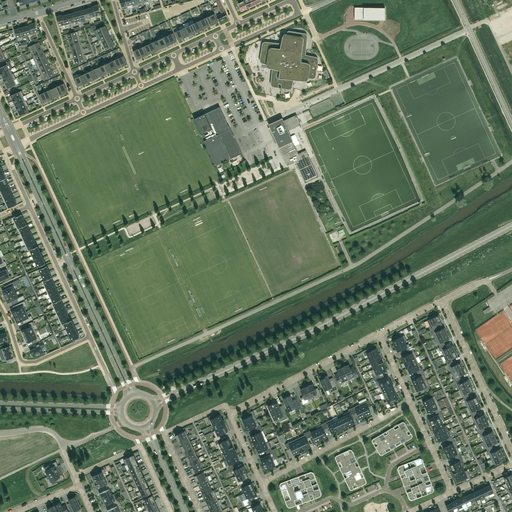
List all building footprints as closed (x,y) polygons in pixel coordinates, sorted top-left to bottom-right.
[(128,8),(127,6),(125,0),(119,0),(122,10),(128,8)] [(247,9),(242,0),(238,0),(237,1),(242,12),(247,9)] [(252,7),(248,0),(242,0),(247,9),(252,7)] [(216,16),(219,22),(228,18),(222,4),(218,6),(221,14),(216,16)] [(98,5),(93,6),(95,16),(101,14),(98,5)] [(385,20),(385,8),(355,7),(354,20),(385,20)] [(214,14),(209,16),(213,25),(218,22),(214,14)] [(64,25),(62,15),(56,17),(59,26),(64,25)] [(213,25),(209,16),(204,19),(208,27),(213,25)] [(208,27),(204,19),(199,21),(203,29),(208,27)] [(203,29),(199,21),(194,23),(198,32),(203,29)] [(35,22),(30,24),(32,34),(38,32),(35,23),(35,22)] [(198,32),(194,23),(189,25),(193,34),(198,32)] [(193,34),(189,25),(184,28),(188,36),(193,34)] [(99,35),(107,31),(105,26),(96,30),(99,35)] [(188,36),(184,28),(179,30),(183,38),(188,36)] [(183,38),(179,30),(174,32),(178,41),(183,38)] [(67,38),(68,38),(68,40),(69,40),(80,37),(78,31),(67,34),(68,38),(67,38)] [(101,40),(109,36),(107,31),(99,35),(101,40)] [(305,33),(289,31),(288,31),(287,31),(286,32),(286,33),(285,34),(284,34),(283,34),(283,35),(282,35),(282,36),(281,36),(280,43),(265,42),(264,42),(263,42),(263,43),(262,43),(262,44),(259,60),(259,61),(260,62),(261,63),(262,63),(266,64),(266,65),(266,66),(267,67),(267,68),(268,68),(272,69),(270,84),(270,85),(271,86),(272,87),(273,87),(288,90),(289,90),(290,89),(291,89),(291,88),(292,88),(292,87),(294,80),(304,81),(305,81),(306,81),(307,81),(307,80),(308,79),(308,78),(312,79),(313,79),(314,78),(315,78),(315,77),(316,77),(316,76),(316,75),(318,60),(318,59),(318,58),(317,58),(316,57),(305,55),(307,37),(307,36),(307,35),(306,34),(305,33)] [(177,41),(173,33),(168,35),(172,44),(177,41)] [(345,34),(344,59),(374,59),(375,35),(345,34)] [(172,44),(168,35),(163,38),(167,46),(172,44)] [(112,41),(109,36),(101,40),(103,45),(112,41)] [(81,43),(80,37),(69,40),(69,44),(70,44),(70,46),(69,46),(70,46),(81,43)] [(167,46),(163,38),(158,40),(162,48),(167,46)] [(162,48),(158,40),(153,42),(157,51),(162,48)] [(114,46),(112,41),(103,45),(106,50),(114,46)] [(40,46),(40,45),(38,42),(28,47),(30,53),(41,48),(41,47),(40,46)] [(157,51),(153,42),(148,44),(152,53),(157,51)] [(83,49),(81,43),(70,46),(71,50),(72,52),(71,52),(72,52),(83,49)] [(152,53),(148,44),(143,47),(147,55),(152,53)] [(147,55),(143,47),(138,49),(142,57),(147,55)] [(44,53),(43,53),(42,51),(43,51),(42,51),(41,48),(30,53),(33,58),(43,54),(43,53),(44,53)] [(85,55),(83,49),(72,52),(72,53),(71,53),(72,53),(73,55),(72,55),(73,55),(74,58),(85,55)] [(142,57),(138,49),(133,51),(137,60),(142,57)] [(46,59),(46,58),(45,57),(46,57),(45,56),(45,57),(43,54),(33,58),(36,64),(46,59)] [(86,61),(85,55),(74,58),(73,59),(74,59),(74,60),(74,61),(75,64),(86,61)] [(123,56),(118,58),(122,67),(127,64),(123,56)] [(122,67),(118,58),(113,61),(117,69),(122,67)] [(48,61),(47,61),(46,60),(47,60),(47,59),(46,59),(36,64),(38,70),(49,65),(47,62),(48,61)] [(2,67),(0,67),(0,73),(0,74),(10,69),(9,69),(7,65),(8,64),(7,61),(1,64),(2,67)] [(117,69),(113,61),(108,63),(112,71),(117,69)] [(112,71),(108,63),(103,65),(107,73),(112,71)] [(41,75),(51,70),(50,67),(49,65),(38,70),(41,75)] [(107,73),(103,65),(98,67),(102,76),(107,73)] [(102,76),(98,67),(94,70),(97,78),(102,76)] [(12,74),(10,69),(0,74),(2,79),(14,74),(13,73),(12,74)] [(53,73),(53,72),(52,73),(52,71),(52,70),(51,71),(51,70),(41,75),(43,81),(54,76),(52,73),(53,73)] [(97,78),(94,70),(89,72),(93,80),(97,78)] [(93,80),(89,72),(84,74),(88,82),(93,80)] [(5,84),(16,78),(14,74),(2,79),(5,84)] [(88,82),(84,74),(79,76),(83,85),(88,82)] [(83,85),(79,76),(74,79),(78,87),(83,85)] [(16,79),(16,78),(5,84),(7,89),(16,85),(14,80),(16,79)] [(67,92),(64,83),(58,86),(62,94),(67,92)] [(62,94),(58,86),(54,88),(57,96),(62,94)] [(57,96),(54,88),(49,90),(53,99),(57,96)] [(13,101),(24,96),(21,90),(10,96),(13,101)] [(53,99),(49,90),(44,93),(48,101),(53,99)] [(48,101),(44,93),(39,95),(42,103),(48,101)] [(24,96),(13,101),(15,106),(26,101),(26,100),(25,101),(23,96),(24,96)] [(17,111),(28,106),(26,101),(15,106),(17,111)] [(28,106),(17,111),(20,116),(29,112),(26,107),(28,106)] [(201,135),(215,166),(241,154),(239,148),(237,149),(228,130),(230,129),(229,126),(228,126),(219,107),(204,114),(212,130),(201,135)] [(199,116),(194,119),(201,135),(212,130),(204,114),(199,116)] [(298,154),(293,141),(288,131),(301,125),(296,115),(283,121),(282,118),(268,124),(270,127),(268,128),(275,143),(277,143),(279,148),(287,165),(295,162),(305,183),(318,177),(306,150),(298,154)] [(240,155),(233,161),(235,164),(243,158),(240,155)] [(0,193),(10,189),(7,184),(0,186),(0,193)] [(10,189),(0,193),(1,193),(3,198),(12,194),(10,189)] [(5,203),(14,199),(12,194),(3,198),(5,203)] [(17,205),(14,199),(5,203),(8,209),(17,205)] [(24,220),(21,214),(17,216),(16,215),(13,217),(13,218),(12,219),(15,224),(24,220)] [(26,225),(24,220),(15,224),(17,229),(27,225),(27,224),(26,225)] [(29,230),(27,225),(17,229),(18,229),(20,234),(29,230)] [(23,240),(32,236),(29,230),(20,234),(23,240)] [(25,245),(34,241),(32,236),(23,240),(25,245)] [(28,251),(37,246),(34,241),(25,245),(28,251)] [(40,252),(37,246),(28,251),(29,250),(32,256),(40,252)] [(43,258),(40,252),(32,256),(35,261),(43,258)] [(45,264),(43,258),(35,261),(37,267),(45,264)] [(49,272),(46,266),(38,269),(41,275),(49,272)] [(6,270),(5,270),(4,269),(0,271),(1,272),(0,272),(0,280),(4,279),(6,282),(12,279),(11,276),(9,276),(6,270)] [(42,282),(52,277),(49,272),(41,275),(44,281),(42,282)] [(45,287),(54,283),(51,278),(52,277),(42,282),(45,287)] [(3,294),(4,297),(15,292),(13,286),(20,283),(18,280),(9,284),(10,287),(5,290),(2,291),(4,294),(3,294)] [(47,293),(56,288),(54,283),(45,287),(47,293)] [(50,298),(59,294),(56,288),(47,293),(50,298)] [(7,300),(8,303),(11,301),(16,299),(17,302),(24,299),(23,295),(18,298),(15,292),(4,297),(5,300),(7,300)] [(61,299),(59,294),(50,298),(52,303),(52,304),(61,299)] [(63,305),(61,300),(61,299),(52,304),(54,309),(63,305)] [(13,314),(14,317),(26,312),(23,306),(26,305),(24,301),(16,305),(17,308),(12,311),(11,312),(12,315),(13,314)] [(66,310),(63,305),(54,309),(56,314),(66,310)] [(68,315),(66,310),(56,314),(59,319),(68,315)] [(14,320),(16,323),(17,322),(17,323),(23,320),(24,323),(33,319),(31,316),(28,317),(26,312),(14,317),(16,319),(14,320)] [(70,320),(68,315),(59,319),(61,325),(71,320),(70,320)] [(430,319),(427,320),(430,326),(428,327),(430,331),(431,330),(437,327),(435,324),(441,321),(438,315),(433,318),(432,317),(429,318),(430,319)] [(74,326),(71,320),(61,325),(63,324),(66,329),(74,326)] [(21,332),(23,336),(24,336),(35,331),(33,326),(34,325),(32,322),(25,325),(26,328),(21,331),(22,332),(21,332)] [(69,335),(77,331),(74,326),(66,329),(69,335)] [(435,339),(446,333),(444,328),(439,331),(437,327),(431,330),(435,339)] [(39,337),(38,337),(35,331),(24,336),(24,337),(24,338),(25,342),(26,341),(27,342),(32,340),(33,343),(40,340),(39,337)] [(79,337),(77,331),(69,335),(72,342),(76,341),(75,339),(79,337)] [(449,339),(446,333),(435,339),(439,347),(445,345),(443,341),(449,339)] [(392,340),(395,346),(404,342),(401,336),(396,339),(396,338),(392,340)] [(42,341),(37,344),(34,345),(35,348),(30,351),(32,355),(33,354),(34,357),(39,354),(39,355),(43,354),(42,353),(43,352),(41,348),(44,347),(42,341)] [(409,346),(408,344),(406,345),(404,342),(395,346),(398,352),(406,348),(407,351),(413,348),(411,345),(409,346)] [(443,356),(454,351),(452,346),(446,348),(445,345),(439,347),(438,348),(440,351),(441,351),(443,356)] [(4,354),(6,360),(14,358),(10,346),(2,348),(2,349),(0,349),(0,353),(1,355),(4,354)] [(367,355),(369,358),(378,354),(375,348),(371,349),(371,350),(369,351),(368,348),(362,351),(362,352),(363,352),(364,356),(367,354),(367,355)] [(417,357),(413,348),(407,351),(408,354),(401,357),(404,363),(417,357)] [(457,356),(454,351),(443,356),(447,364),(453,362),(451,358),(457,356)] [(379,356),(378,354),(369,358),(371,364),(381,359),(380,356),(379,356)] [(417,357),(404,363),(407,368),(418,363),(416,358),(417,357)] [(384,365),(381,359),(371,364),(374,369),(371,370),(384,365)] [(451,373),(462,368),(460,363),(454,365),(453,362),(447,364),(451,373)] [(421,369),(418,363),(407,368),(409,374),(416,371),(417,374),(423,371),(422,368),(421,369)] [(358,376),(355,369),(352,371),(351,370),(348,365),(346,366),(342,367),(349,381),(358,376)] [(380,377),(378,374),(386,370),(384,365),(371,370),(374,376),(373,376),(374,379),(380,377)] [(349,381),(342,367),(339,369),(337,370),(339,376),(339,377),(336,378),(339,385),(349,381)] [(465,373),(462,368),(451,373),(454,378),(452,379),(454,382),(455,382),(461,379),(459,376),(465,373)] [(419,377),(412,380),(414,385),(413,386),(414,386),(426,380),(424,375),(425,374),(423,371),(417,374),(419,377)] [(338,389),(333,379),(330,381),(329,380),(327,376),(323,377),(323,378),(319,379),(324,390),(329,388),(331,393),(338,389)] [(379,387),(391,382),(390,382),(387,377),(381,380),(380,377),(374,379),(377,385),(379,384),(381,387),(379,387)] [(461,389),(470,385),(468,380),(462,383),(461,379),(455,382),(459,390),(461,389)] [(430,389),(426,380),(414,386),(416,392),(423,388),(424,391),(430,389)] [(393,388),(391,382),(379,387),(382,393),(393,388)] [(309,385),(306,387),(311,397),(314,395),(316,398),(321,396),(318,390),(315,391),(312,384),(310,386),(309,385)] [(461,389),(459,390),(463,399),(469,396),(467,393),(473,390),(470,385),(461,389)] [(307,398),(311,397),(306,387),(303,388),(303,389),(300,390),(304,397),(300,398),(303,404),(309,402),(307,398)] [(393,388),(382,393),(384,398),(395,393),(393,388)] [(398,400),(395,393),(384,398),(384,399),(385,398),(386,401),(385,402),(386,405),(394,401),(394,402),(398,400)] [(425,407),(437,401),(433,393),(427,395),(429,398),(423,401),(425,407),(424,407),(425,407)] [(283,399),(288,411),(295,408),(296,409),(301,407),(297,398),(292,400),(290,396),(283,399)] [(467,408),(478,402),(476,397),(470,400),(469,396),(463,399),(467,408)] [(371,414),(368,407),(371,406),(368,400),(359,404),(365,417),(371,414)] [(441,410),(437,401),(425,407),(427,413),(434,410),(435,413),(441,410)] [(481,408),(478,402),(467,408),(471,416),(477,414),(475,410),(481,408)] [(280,421),(288,418),(282,406),(279,407),(277,404),(276,405),(275,404),(273,405),(273,404),(272,404),(272,405),(268,407),(271,413),(270,413),(272,416),(273,419),(278,417),(280,421)] [(365,417),(359,404),(351,408),(353,414),(356,412),(359,419),(365,416),(365,417)] [(354,424),(350,415),(353,414),(351,408),(348,409),(348,411),(346,412),(347,415),(344,417),(349,426),(354,424)] [(439,418),(442,416),(441,414),(443,413),(441,410),(435,413),(437,416),(428,420),(431,426),(431,425),(440,421),(439,418)] [(211,426),(213,425),(223,420),(222,420),(219,414),(215,416),(216,417),(212,418),(211,415),(207,417),(211,426)] [(475,425),(486,420),(484,415),(478,417),(477,414),(471,416),(475,425)] [(254,421),(251,415),(246,417),(242,418),(245,424),(245,425),(254,421)] [(349,426),(344,417),(339,419),(343,429),(346,428),(346,427),(348,426),(349,426)] [(338,431),(332,419),(323,423),(326,429),(329,427),(332,434),(338,431)] [(343,429),(339,419),(333,422),(332,419),(338,431),(343,429)] [(215,430),(225,426),(223,420),(213,425),(215,430)] [(489,425),(486,420),(475,425),(477,430),(476,430),(478,434),(479,433),(485,431),(483,427),(489,425)] [(258,422),(255,424),(254,421),(245,425),(247,430),(254,427),(256,430),(261,428),(260,424),(259,425),(258,422)] [(433,431),(443,426),(440,421),(431,425),(433,427),(432,428),(433,431)] [(409,430),(405,423),(404,423),(404,422),(403,422),(402,422),(401,422),(397,425),(398,425),(399,427),(402,433),(407,441),(411,438),(412,437),(412,436),(412,435),(411,433),(410,433),(410,434),(408,435),(406,431),(409,430)] [(326,437),(323,430),(326,429),(323,423),(320,424),(321,426),(316,429),(321,440),(326,437)] [(213,438),(215,441),(221,438),(219,435),(228,431),(225,426),(215,430),(212,431),(215,437),(213,438)] [(446,432),(443,426),(433,431),(436,436),(446,432)] [(392,439),(402,433),(399,427),(395,430),(393,427),(387,431),(389,433),(392,439)] [(263,431),(261,428),(256,430),(257,433),(250,436),(253,442),(264,437),(261,431),(263,431)] [(321,440),(316,429),(310,431),(310,430),(307,432),(309,437),(312,436),(315,442),(321,440)] [(188,436),(185,430),(175,435),(178,441),(188,436)] [(447,441),(453,439),(449,430),(446,432),(436,436),(437,436),(439,442),(446,438),(447,441)] [(483,442),(494,437),(492,432),(486,434),(485,431),(479,433),(483,442)] [(310,447),(306,439),(309,437),(307,432),(303,433),(304,435),(299,437),(305,450),(304,449),(310,447)] [(382,445),(392,439),(389,433),(384,436),(383,433),(377,437),(382,445)] [(407,441),(402,433),(392,439),(395,444),(400,441),(401,444),(407,441)] [(190,441),(188,436),(178,441),(181,446),(180,446),(190,441)] [(255,447),(268,442),(268,441),(265,443),(263,438),(264,437),(253,442),(255,447)] [(305,450),(299,437),(293,440),(299,453),(305,450)] [(386,452),(385,450),(382,445),(377,437),(373,439),(372,439),(372,440),(372,441),(372,442),(373,444),(373,443),(376,442),(378,446),(375,447),(379,454),(380,455),(381,455),(382,455),(386,452)] [(497,442),(494,437),(483,442),(487,450),(487,451),(493,448),(491,445),(497,442)] [(215,441),(219,450),(231,444),(229,438),(222,441),(221,438),(215,441)] [(395,444),(392,439),(382,445),(385,450),(389,447),(391,450),(390,450),(391,450),(397,446),(395,444)] [(453,445),(456,444),(453,439),(447,441),(449,444),(443,447),(445,453),(454,449),(454,448),(453,445)] [(299,453),(293,440),(285,444),(287,450),(290,448),(293,455),(299,453)] [(193,447),(190,441),(180,446),(183,452),(193,447)] [(272,450),(268,442),(255,447),(258,453),(265,450),(266,453),(272,450)] [(222,449),(224,454),(234,449),(231,444),(219,450),(222,449)] [(185,457),(195,452),(193,447),(183,452),(186,457),(185,457)] [(461,456),(457,447),(454,448),(454,449),(445,453),(444,453),(447,459),(454,456),(455,459),(461,456)] [(491,459),(502,454),(500,449),(494,452),(493,448),(487,451),(487,450),(486,451),(487,455),(489,454),(491,459)] [(225,460),(236,455),(233,450),(234,450),(234,449),(224,454),(226,459),(225,460)] [(273,456),(272,454),(273,453),(272,450),(266,453),(268,456),(260,459),(263,465),(272,461),(271,457),(273,456)] [(346,459),(354,455),(352,451),(352,450),(351,450),(350,450),(349,450),(347,451),(349,453),(345,455),(344,452),(336,456),(335,456),(335,457),(335,458),(335,459),(337,463),(338,463),(337,463),(340,462),(346,459)] [(198,458),(195,452),(185,457),(188,463),(198,458)] [(126,465),(127,464),(136,460),(133,454),(125,458),(123,459),(126,465)] [(504,459),(502,454),(491,459),(493,465),(496,463),(497,464),(499,463),(499,462),(504,459)] [(226,466),(227,469),(233,467),(232,464),(239,460),(236,455),(225,460),(227,466),(226,466)] [(357,461),(354,455),(346,459),(351,470),(356,467),(354,462),(356,461),(357,462),(357,461)] [(461,456),(455,459),(457,461),(450,465),(452,470),(452,471),(461,466),(464,465),(462,459),(463,459),(461,456)] [(199,464),(196,459),(198,458),(188,463),(191,468),(190,468),(199,464)] [(425,466),(422,461),(422,460),(422,459),(421,459),(420,459),(420,458),(419,459),(414,460),(414,461),(416,466),(411,468),(413,474),(420,471),(419,468),(425,466)] [(351,470),(346,459),(340,462),(342,466),(340,467),(339,467),(342,474),(343,474),(345,473),(345,472),(351,470)] [(136,460),(127,464),(130,469),(128,470),(138,466),(138,465),(138,466),(135,461),(136,460)] [(57,471),(55,467),(58,466),(56,461),(44,467),(48,476),(57,471)] [(270,469),(275,466),(272,461),(263,465),(266,471),(270,469)] [(193,474),(201,470),(199,464),(190,468),(193,474)] [(413,474),(411,468),(406,470),(404,465),(404,464),(400,466),(399,466),(398,467),(398,468),(398,469),(397,469),(398,470),(400,475),(405,473),(406,476),(406,477),(413,474)] [(141,471),(138,466),(128,470),(131,476),(141,471)] [(236,476),(245,471),(243,466),(235,470),(233,467),(227,469),(229,472),(231,471),(232,474),(235,473),(236,476)] [(359,466),(356,467),(351,470),(356,481),(361,478),(359,473),(361,472),(362,472),(359,466)] [(464,472),(464,471),(461,466),(452,471),(454,476),(464,472)] [(94,482),(105,477),(103,474),(105,472),(104,469),(101,470),(101,472),(96,474),(95,473),(91,475),(94,482)] [(356,481),(351,470),(345,472),(345,473),(347,477),(345,478),(344,478),(347,485),(356,481)] [(467,470),(464,471),(464,472),(454,476),(455,476),(458,482),(462,480),(461,480),(469,476),(467,470)] [(52,484),(65,478),(62,474),(59,475),(57,471),(48,476),(52,484)] [(141,471),(131,476),(133,481),(143,476),(143,477),(141,472),(141,471)] [(205,476),(203,471),(194,476),(196,481),(207,476),(205,476)] [(233,477),(237,486),(243,483),(242,480),(248,477),(245,471),(233,477)] [(422,474),(420,471),(413,474),(418,485),(425,482),(430,480),(427,472),(422,474)] [(306,479),(303,481),(306,488),(312,486),(310,480),(315,479),(314,474),(313,473),(312,472),(311,472),(310,472),(304,474),(306,479)] [(418,485),(413,474),(406,477),(406,476),(401,478),(404,487),(409,484),(411,488),(418,485)] [(511,480),(511,474),(503,478),(506,483),(511,480)] [(146,482),(143,476),(133,481),(136,487),(146,482)] [(209,481),(207,476),(196,481),(197,481),(199,485),(209,481)] [(106,477),(105,477),(94,482),(97,488),(104,485),(105,487),(111,485),(112,485),(110,482),(109,482),(106,477)] [(306,488),(303,481),(300,482),(298,477),(290,480),(292,485),(295,492),(306,488)] [(366,481),(364,477),(361,478),(356,481),(347,485),(349,489),(350,490),(351,490),(352,490),(354,489),(353,486),(356,485),(358,487),(365,484),(366,483),(366,482),(366,481)] [(210,486),(208,482),(209,481),(199,485),(201,490),(210,486)] [(292,485),(289,486),(287,481),(281,483),(280,483),(280,484),(280,485),(279,485),(279,486),(280,487),(281,491),(282,491),(287,489),(289,494),(295,492),(292,485)] [(140,491),(148,487),(146,482),(136,487),(137,486),(140,491)] [(433,489),(431,483),(426,485),(425,482),(418,485),(420,491),(425,489),(427,494),(431,493),(432,493),(432,492),(433,492),(433,491),(433,490),(433,489)] [(241,494),(242,495),(254,489),(254,488),(253,489),(251,483),(245,486),(243,483),(237,486),(240,491),(243,490),(244,493),(241,494)] [(110,489),(112,487),(111,485),(105,487),(107,490),(100,493),(102,499),(113,494),(110,489)] [(415,493),(420,491),(418,485),(411,488),(412,491),(406,493),(408,498),(409,498),(409,499),(410,500),(411,500),(412,500),(413,500),(417,498),(415,493)] [(489,485),(485,487),(489,495),(490,498),(494,495),(489,485)] [(212,491),(210,486),(201,490),(203,495),(214,490),(212,491)] [(314,491),(312,486),(306,488),(308,495),(309,495),(312,494),(314,499),(319,497),(320,497),(320,496),(321,495),(321,494),(321,493),(319,488),(319,489),(314,491)] [(151,493),(148,487),(140,491),(142,497),(151,493)] [(311,500),(309,495),(308,495),(306,488),(295,492),(297,499),(300,498),(302,503),(311,500)] [(254,489),(242,495),(244,500),(242,501),(245,507),(252,504),(249,498),(257,494),(254,489)] [(216,495),(214,490),(203,495),(206,500),(216,495)] [(294,500),(297,499),(295,492),(289,494),(290,499),(285,501),(287,506),(287,507),(288,507),(288,508),(289,508),(290,508),(291,508),(296,506),(294,500)] [(472,504),(476,502),(472,493),(468,495),(472,504)] [(113,494),(102,499),(104,505),(112,502),(113,505),(119,502),(118,499),(116,500),(113,494)] [(60,497),(63,504),(66,502),(67,505),(70,504),(66,495),(60,497)] [(81,508),(77,500),(78,499),(76,495),(72,497),(72,498),(69,500),(71,505),(68,506),(70,511),(72,511),(74,511),(81,508)] [(154,500),(152,495),(143,499),(145,504),(154,500)] [(218,500),(216,495),(206,500),(208,505),(218,500)] [(467,506),(472,504),(468,495),(463,497),(467,506)] [(463,508),(467,506),(463,497),(459,499),(463,508)] [(459,499),(454,501),(454,502),(455,501),(459,510),(458,509),(462,507),(463,508),(459,499)] [(147,509),(156,505),(154,501),(154,500),(145,504),(144,505),(146,510),(147,509)] [(210,510),(220,505),(219,506),(217,501),(218,501),(218,500),(208,505),(210,510)] [(454,511),(455,511),(459,510),(455,501),(454,502),(450,503),(454,511)] [(68,511),(65,506),(63,507),(62,507),(61,504),(60,502),(56,503),(57,504),(54,506),(56,511),(68,511)] [(119,511),(121,511),(120,508),(121,507),(119,502),(113,505),(114,507),(107,511),(119,511)] [(260,503),(252,507),(254,511),(262,508),(260,503)] [(448,511),(454,511),(450,503),(446,506),(448,511)]
